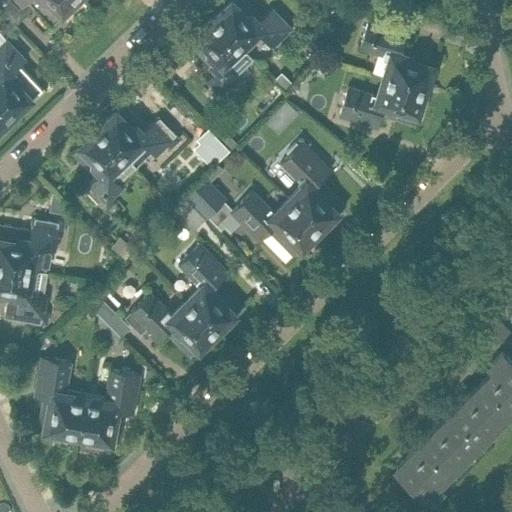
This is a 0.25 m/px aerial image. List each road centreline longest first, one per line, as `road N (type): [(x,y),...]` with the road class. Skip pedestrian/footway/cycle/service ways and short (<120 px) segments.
road 1 (residential): [(501,115),(98,511)]
road 2 (residential): [(270,511),(511,270)]
road 3 (residential): [(184,0),(0,176)]
